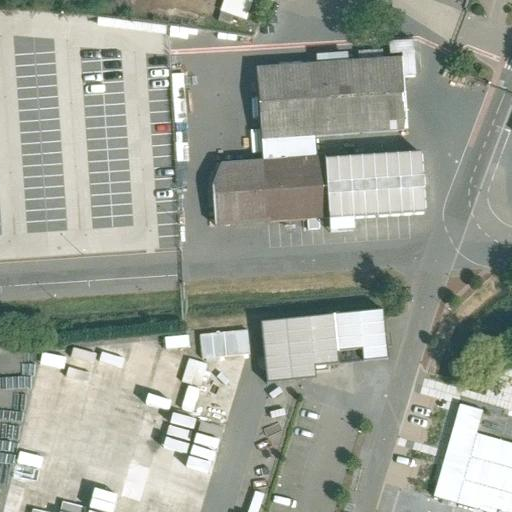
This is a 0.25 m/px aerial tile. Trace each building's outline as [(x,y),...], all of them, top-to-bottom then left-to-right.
[(222,0),(219,14),(247,20),(251,0),(222,0)] [(167,34),(97,26),(97,35),(166,42),(167,34)] [(395,92),(393,62),(240,72),(246,168),(316,163),(400,157),(395,92)] [(400,157),(316,163),(321,221),(405,215),(400,157)] [(246,168),(201,171),(205,230),(321,221),(316,163),(246,168)] [(382,306),(335,312),(341,360),(388,355),(382,306)] [(199,334),(200,358),(247,356),(245,331),(199,334)] [(128,452),(151,347),(126,341),(124,352),(98,346),(96,355),(67,348),(65,357),(38,351),(23,419),(45,424),(47,414),(49,414),(53,398),(59,400),(54,421),(103,432),(100,445),(128,452)] [(143,412),(167,416),(180,354),(156,350),(143,412)] [(188,359),(182,381),(200,385),(206,364),(188,359)] [(178,386),(165,426),(186,433),(200,394),(178,386)] [(253,433),(279,442),(288,420),(262,410),(253,433)] [(247,462),(273,469),(279,446),(253,439),(247,462)] [(197,511),(198,510),(171,505),(169,511),(165,511),(142,507),(144,495),(64,478),(59,501),(54,500),(60,476),(38,472),(29,511),(197,511)] [(511,511),(511,497),(459,480),(450,508),(439,504),(436,511),(511,511)] [(238,487),(232,510),(239,511),(260,511),(265,494),(238,487)]
